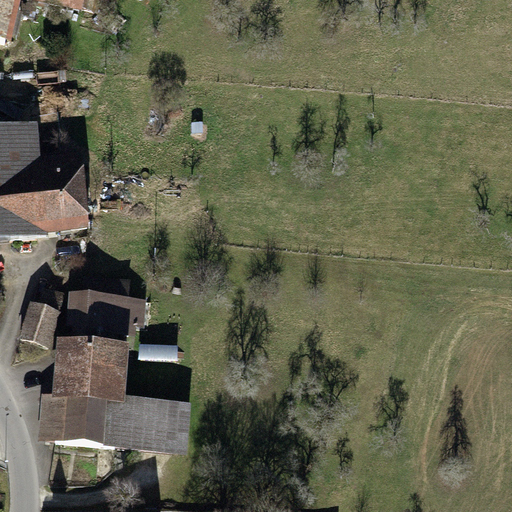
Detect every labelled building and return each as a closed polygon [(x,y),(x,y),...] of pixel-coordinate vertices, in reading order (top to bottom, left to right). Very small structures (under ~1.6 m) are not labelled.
[(16,0),(32,0),(81,11),(81,10),(96,14),(99,0),(0,0),(0,44),(6,46),(16,0)] [(35,128),(0,130),(0,244),(38,240),(39,233),(88,229),(83,161),(40,164),(35,128)] [(75,352),(65,351),(57,445),(174,455),(178,408),(121,403),(128,323),(144,325),(146,308),(128,307),(130,288),(90,284),(88,303),(80,302),(75,352)] [(44,293),(37,309),(61,317),(65,300),(44,293)] [(37,309),(34,307),(22,341),(49,351),(61,317),(37,309)]
